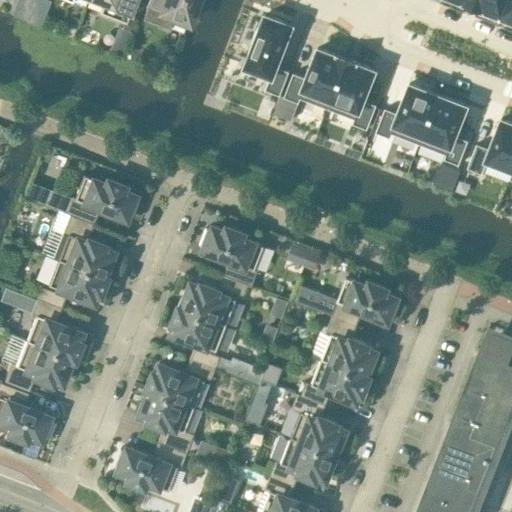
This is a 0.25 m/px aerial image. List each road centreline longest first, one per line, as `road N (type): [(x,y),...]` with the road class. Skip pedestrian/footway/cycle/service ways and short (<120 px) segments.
road 1 (residential): [(362,511),(450,288),(184,185)]
road 2 (residential): [(184,185),(59,499)]
road 3 (residential): [(184,185),(0,112)]
road 4 (residential): [(511,91),(392,45),(383,19)]
road 5 (residential): [(511,50),(415,12),(383,19)]
